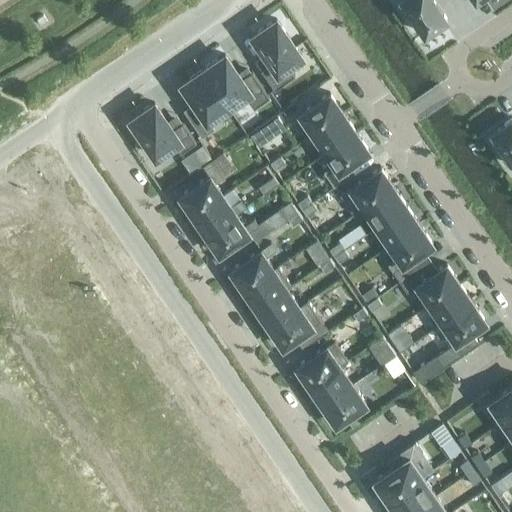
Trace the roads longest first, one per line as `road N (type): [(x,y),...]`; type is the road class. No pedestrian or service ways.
road 1 (residential): [(353,511),(83,112)]
road 2 (residential): [(389,128),(511,306)]
road 3 (residential): [(83,112),(246,0)]
road 4 (residential): [(305,0),(389,128)]
